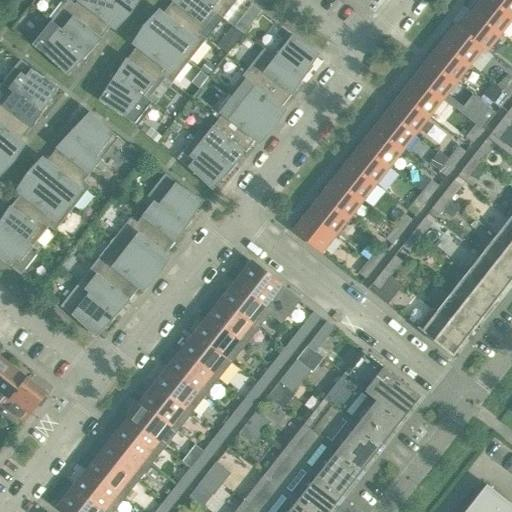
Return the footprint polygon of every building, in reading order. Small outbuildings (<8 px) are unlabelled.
[(127,13),(110,0),(77,0),(78,0),(77,0),(67,0),(67,1),(106,32),(111,25),(114,26),(127,13)] [(110,0),(127,13),(134,0),(110,0)] [(223,18),(199,0),(171,0),(171,1),(172,2),(166,9),(205,40),(206,40),(199,35),(211,20),(217,25),(223,18)] [(199,0),(223,18),(237,0),(199,0)] [(511,19),(511,16),(491,0),(480,0),(471,12),(500,34),(511,19)] [(511,0),(491,0),(511,16),(511,0)] [(106,32),(67,1),(50,22),(89,53),(91,50),(102,40),(100,39),(106,32)] [(205,40),(166,9),(161,16),(159,14),(145,28),(188,62),(205,40)] [(471,12),(459,28),(458,28),(483,48),(487,51),(500,34),(471,12)] [(89,53),(50,22),(32,45),(39,51),(43,53),(67,76),(76,66),(78,68),(89,53)] [(483,48),(458,28),(459,28),(455,25),(441,42),(470,65),(483,48)] [(319,54),(310,48),(291,36),(288,33),(288,32),(281,27),(275,34),(281,39),(270,54),(263,49),(263,50),(302,81),(313,66),(312,65),(319,54)] [(188,62),(145,28),(135,44),(137,45),(132,52),(171,83),(188,62)] [(470,65),(441,42),(427,60),(456,82),(470,65)] [(302,81),(263,50),(245,71),(285,102),(290,95),(291,96),(300,84),(299,84),(302,81)] [(171,83),(132,52),(126,59),(125,58),(117,71),(115,74),(148,100),(154,105),(159,99),(152,94),(164,79),(170,84),(171,83)] [(58,87),(48,81),(30,69),(27,66),(20,60),(2,83),(41,114),(52,100),(51,99),(58,87)] [(456,82),(427,60),(414,77),(443,100),(474,125),(482,131),(495,113),(472,95),(462,107),(447,95),(456,82)] [(285,102),(245,71),(228,93),(271,127),(281,111),(279,109),(285,102)] [(148,100),(115,74),(104,88),(105,89),(98,101),(126,119),(129,122),(136,128),(142,120),(136,115),(148,100)] [(443,100),(414,77),(400,94),(429,117),(443,100)] [(509,96),(511,92),(511,78),(501,90),(509,96)] [(41,114),(2,83),(0,85),(0,91),(3,94),(0,98),(0,116),(24,136),(29,129),(30,130),(39,117),(41,114)] [(499,108),(509,96),(501,90),(492,102),(499,108)] [(271,127),(228,93),(227,94),(234,99),(222,114),(216,109),(211,115),(250,146),(256,139),(258,141),(271,127)] [(429,117),(400,94),(387,111),(416,134),(429,117)] [(509,125),(511,121),(511,106),(502,119),(509,125)] [(416,134),(387,111),(374,128),(403,151),(416,134)] [(113,134),(98,120),(89,112),(79,121),(78,120),(67,135),(106,166),(107,165),(100,160),(112,145),(119,150),(124,143),(117,137),(113,135),(113,134)] [(250,146),(211,115),(218,120),(206,134),(200,129),(194,136),(233,167),(236,164),(246,153),(245,153),(250,146)] [(24,136),(0,116),(0,152),(10,160),(21,145),(18,143),(24,136)] [(498,139),(509,125),(502,119),(490,133),(498,139)] [(472,143),(482,131),(474,125),(465,137),(472,143)] [(389,168),(403,151),(374,128),(360,145),(389,168)] [(106,166),(67,135),(65,138),(54,148),(55,149),(50,156),(89,187),(91,185),(84,180),(96,166),(102,171),(106,166)] [(233,167),(194,136),(176,159),(183,165),(184,165),(187,167),(211,190),(221,180),(222,182),(233,167)] [(479,163),(491,148),(483,142),(472,157),(479,163)] [(389,168),(360,145),(347,162),(376,184),(389,168)] [(455,164),(465,152),(457,146),(448,158),(455,164)] [(0,171),(10,160),(0,152),(0,171)] [(89,187),(50,156),(44,163),(42,162),(30,175),(72,209),(89,187)] [(468,177),(479,163),(472,157),(461,171),(468,177)] [(445,177),(455,164),(448,158),(438,171),(445,177)] [(376,184),(347,162),(333,178),(363,201),(376,184)] [(203,201),(192,194),(175,183),(171,180),(164,174),(146,197),(185,228),(197,214),(195,213),(203,201)] [(72,209),(30,175),(29,175),(19,191),(21,193),(16,200),(48,226),(49,225),(55,230),(72,209)] [(363,201),(333,178),(320,195),(349,218),(363,201)] [(428,198),(438,186),(430,180),(421,192),(428,198)] [(450,200),(461,186),(453,180),(442,195),(450,200)] [(419,210),(428,198),(421,192),(411,205),(419,210)] [(349,218),(320,195),(307,212),(336,235),(349,218)] [(438,215),(450,200),(442,195),(431,209),(438,215)] [(185,228),(146,197),(141,204),(147,209),(136,224),(129,219),(168,250),(174,243),(175,244),(183,231),(185,228)] [(48,226),(16,200),(10,207),(9,206),(1,218),(0,219),(0,222),(38,252),(44,245),(38,240),(48,226)] [(336,235),(307,212),(293,230),(322,253),(336,235)] [(402,232),(411,220),(404,214),(394,226),(402,232)] [(511,219),(506,214),(506,215),(510,218),(495,236),(511,249),(511,219)] [(420,238),(431,224),(424,218),(412,232),(420,238)] [(168,250),(129,219),(112,241),(155,275),(165,259),(163,257),(168,250)] [(38,252),(0,222),(0,260),(11,267),(13,269),(20,275),(38,252)] [(392,244),(402,232),(394,226),(384,238),(392,244)] [(409,252),(420,238),(412,232),(401,246),(409,252)] [(511,279),(511,249),(495,236),(480,255),(511,280),(511,279)] [(155,275),(112,241),(95,262),(134,293),(135,292),(140,287),(142,289),(155,275)] [(375,266),(385,254),(377,248),(367,260),(375,266)] [(511,280),(480,255),(465,274),(497,299),(511,280)] [(390,276),(402,262),(394,256),(383,270),(390,276)] [(365,278),(375,266),(367,260),(358,272),(365,278)] [(134,293),(95,262),(78,284),(117,315),(119,312),(130,301),(129,300),(134,293)] [(297,300),(250,263),(234,283),(282,320),(297,300)] [(379,290),(390,276),(383,270),(371,284),(379,290)] [(497,299),(465,274),(450,293),(482,318),(497,299)] [(282,320),(234,283),(221,300),(256,328),(269,312),(281,321),(282,320)] [(106,329),(117,315),(78,284),(60,307),(67,312),(71,315),(95,338),(104,328),(106,329)] [(482,318),(450,293),(436,311),(432,308),(432,309),(467,337),(482,318)] [(256,328),(221,300),(208,317),(243,344),(256,328)] [(467,337),(432,309),(417,328),(452,356),(455,352),(458,355),(465,346),(462,343),(467,337)] [(303,338),(319,318),(313,313),(296,334),(303,338)] [(243,344),(208,317),(194,334),(230,361),(243,344)] [(314,351),(332,328),(326,323),(308,346),(314,351)] [(230,361),(194,334),(181,351),(216,378),(230,361)] [(290,354),(303,338),(296,334),(284,349),(290,354)] [(277,371),(290,354),(284,349),(271,366),(277,371)] [(216,378),(181,351),(167,368),(203,395),(216,378)] [(420,397),(363,352),(345,375),(402,420),(420,397)] [(0,379),(10,367),(0,358),(0,379)] [(309,371),(296,361),(288,371),(301,382),(309,371)] [(264,388),(277,371),(271,366),(257,383),(264,388)] [(0,414),(27,380),(10,367),(0,379),(0,414)] [(203,395),(167,368),(154,385),(189,413),(203,395)] [(293,392),(301,382),(288,371),(280,382),(293,392)] [(402,420),(345,375),(324,400),(382,445),(402,420)] [(18,428),(37,404),(39,406),(45,398),(43,397),(45,394),(27,380),(0,414),(18,428)] [(250,405),(264,388),(257,383),(244,400),(250,405)] [(189,413),(154,385),(140,402),(176,430),(189,413)] [(237,422),(250,405),(244,400),(230,417),(237,422)] [(382,445),(324,400),(304,426),(361,471),(382,445)] [(176,430),(140,402),(127,419),(162,447),(176,430)] [(269,422),(256,412),(248,422),(261,433),(269,422)] [(223,439),(237,422),(230,417),(217,434),(223,439)] [(162,447),(127,419),(114,436),(149,464),(162,447)] [(261,433),(248,422),(239,433),(253,443),(261,433)] [(361,471),(304,426),(284,451),(341,496),(361,471)] [(210,456),(223,439),(217,434),(203,452),(210,456)] [(149,464),(114,436),(100,453),(135,481),(149,464)] [(328,511),(341,496),(284,451),(264,477),(309,511),(328,511)] [(196,473),(210,456),(203,452),(190,469),(196,473)] [(135,481),(100,453),(87,470),(122,498),(135,481)] [(229,473),(215,463),(207,473),(220,484),(229,473)] [(183,490),(196,473),(190,469),(177,486),(183,490)] [(110,511),(122,498),(87,470),(74,487),(105,511),(110,511)] [(212,494),(220,484),(207,473),(199,484),(212,494)] [(309,511),(264,477),(244,502),(256,511),(309,511)] [(511,511),(511,505),(485,485),(463,511),(511,511)] [(170,507),(183,490),(177,486),(163,502),(170,507)] [(105,511),(74,487),(58,506),(65,511),(105,511)] [(165,511),(169,507),(170,507),(163,502),(155,511),(165,511)] [(256,511),(244,502),(236,511),(256,511)]
